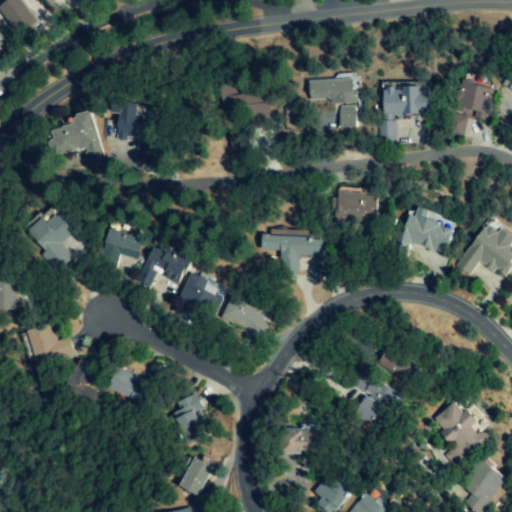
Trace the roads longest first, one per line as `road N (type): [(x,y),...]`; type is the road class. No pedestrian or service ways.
road 1 (residential): [(0,128),(29,102),(113,68),(301,21),(445,5),(511,8)]
road 2 (residential): [(0,174),(143,191),(238,191),(405,158),(472,161),(511,181)]
road 3 (residential): [(511,368),(472,326),(430,299),(392,293),(329,306),(249,385),(241,424),(255,511)]
road 4 (residential): [(249,385),(105,314)]
